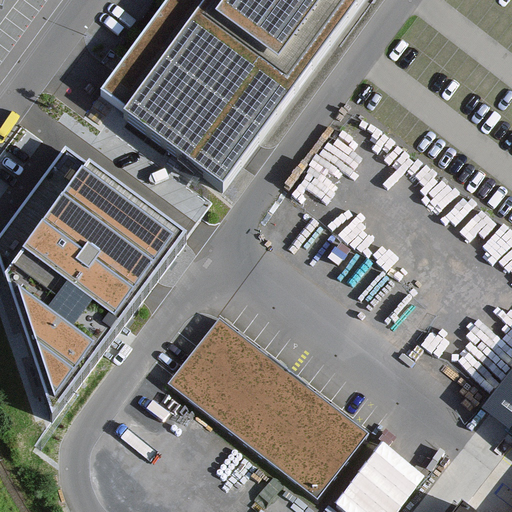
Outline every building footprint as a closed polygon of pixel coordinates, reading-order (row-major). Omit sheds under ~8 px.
[(169,0),(98,97),(225,190),(364,0),(169,0)] [(0,235),(0,264),(51,421),(187,244),(65,145),(0,235)] [(315,503),(368,435),(220,318),(166,386),(315,503)] [(511,511),(511,432),(507,440),(511,443),(511,511),(464,511),(457,506),(452,511),(511,511)] [(336,505),(346,511),(401,511),(429,473),(383,440),(336,505)]
